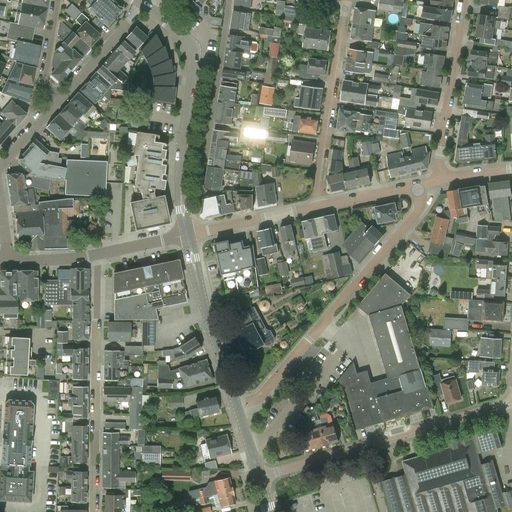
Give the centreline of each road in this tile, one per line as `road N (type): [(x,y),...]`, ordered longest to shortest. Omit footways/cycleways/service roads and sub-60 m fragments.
road 1 (residential): [(418,186),(417,212),(259,398),(235,405)]
road 2 (residential): [(258,477),(511,404)]
road 3 (residential): [(96,254),(93,511)]
road 4 (tertiary): [(180,193),(191,48),(143,4)]
road 5 (residential): [(315,206),(347,0)]
road 6 (residential): [(180,193),(200,183),(227,0)]
road 7 (residential): [(436,179),(463,0)]
road 8 (tertiary): [(235,405),(187,235)]
road 9 (tertiary): [(187,235),(315,206)]
road 10 (residential): [(58,100),(143,4)]
